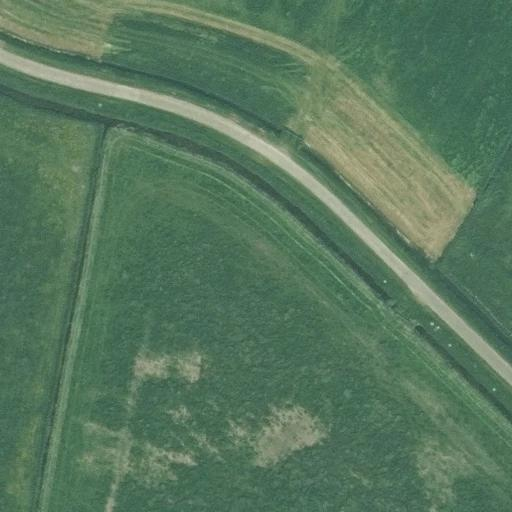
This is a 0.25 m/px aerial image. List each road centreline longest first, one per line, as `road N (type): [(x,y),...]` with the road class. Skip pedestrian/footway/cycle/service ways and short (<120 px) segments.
road 1 (unclassified): [(511,380),(324,200),(250,147)]
road 2 (unclassified): [(0,64),(190,116),(250,147)]
